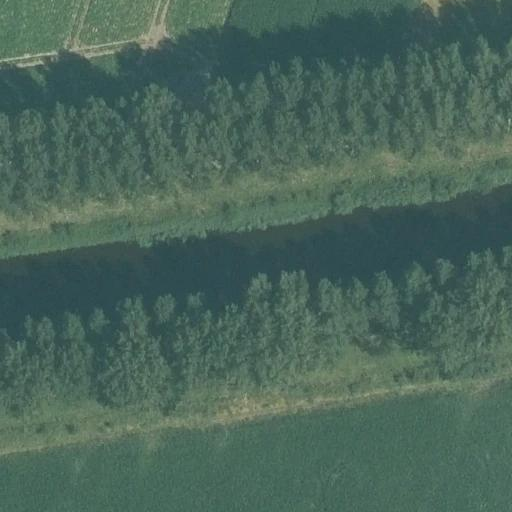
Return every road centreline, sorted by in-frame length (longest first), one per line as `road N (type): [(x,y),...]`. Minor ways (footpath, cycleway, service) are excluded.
road 1 (track): [(511,323),(0,399)]
road 2 (unclassified): [(511,121),(0,196)]
